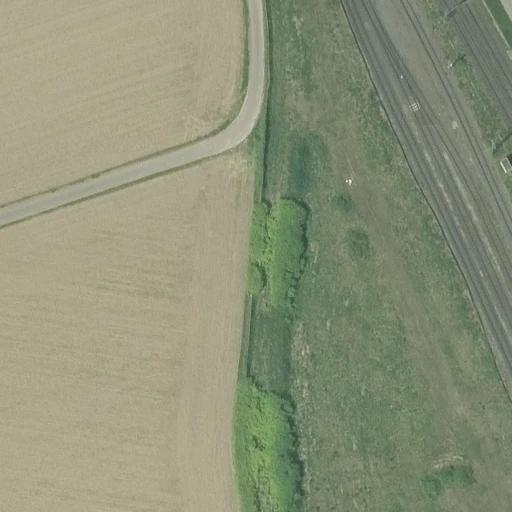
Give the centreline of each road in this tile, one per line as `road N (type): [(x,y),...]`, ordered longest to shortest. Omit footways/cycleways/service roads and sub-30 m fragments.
road 1 (track): [(454,511),(431,439),(437,365),(342,145),(318,116),(255,77)]
road 2 (track): [(0,222),(243,131),(256,103),(255,77)]
